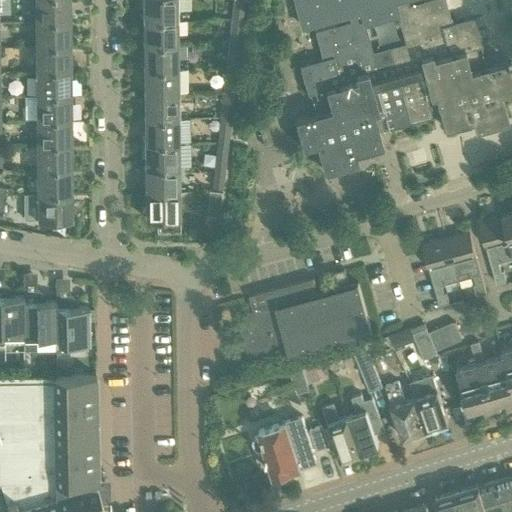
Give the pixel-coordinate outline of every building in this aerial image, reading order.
[(34,0),(35,21),(71,20),(70,0),(34,0)] [(142,0),(143,19),(178,18),(177,0),(142,0)] [(242,19),(244,0),(233,0),(231,18),(242,19)] [(364,20),(380,16),(375,0),(294,0),(302,26),(348,13),(350,22),(314,32),(322,59),(300,65),(308,94),(315,92),(318,104),(318,103),(321,112),(295,119),(303,148),(317,144),(325,171),(358,162),(356,153),(383,145),(378,126),(386,124),(388,129),(410,122),(389,47),(373,52),(364,20)] [(445,0),(425,0),(409,5),(407,0),(375,0),(380,16),(396,11),(405,43),(389,47),(410,122),(433,116),(432,111),(440,109),(445,128),(473,120),(475,129),(476,129),(509,120),(501,92),(511,88),(511,77),(507,59),(482,66),(479,58),(476,47),(483,45),(477,24),(449,32),(446,24),(452,22),(445,0)] [(143,43),(178,43),(178,18),(143,19),(143,43)] [(240,43),(242,19),(231,18),(228,42),(229,42),(240,43)] [(35,46),(71,46),(71,20),(35,21),(35,46)] [(237,68),(240,43),(229,42),(228,42),(225,67),(237,68)] [(144,67),(178,67),(178,43),(143,43),(144,67)] [(35,71),(71,70),(71,46),(35,46),(35,71)] [(144,92),(179,91),(178,67),(144,67),(144,92)] [(234,93),(237,68),(225,67),(223,91),(224,91),(234,93)] [(36,95),(71,95),(71,70),(35,71),(36,95)] [(144,116),(179,116),(179,91),(144,92),(144,116)] [(231,117),(234,93),(224,91),(223,91),(220,116),(231,117)] [(36,120),(72,120),(71,95),(36,95),(36,120)] [(144,142),(179,142),(179,116),(144,116),(144,142)] [(228,143),(231,117),(220,116),(217,142),(228,143)] [(181,139),(189,139),(190,117),(182,117),(181,139)] [(36,145),(72,144),(72,120),(36,120),(36,145)] [(264,147),(272,144),(267,126),(259,129),(264,147)] [(145,167),(179,167),(179,142),(144,142),(145,167)] [(225,168),(228,143),(217,142),(214,166),(216,166),(225,168)] [(36,169),(72,169),(72,144),(36,145),(36,169)] [(223,189),(225,168),(216,166),(214,166),(211,187),(223,189)] [(145,192),(180,191),(179,167),(145,167),(145,192)] [(37,194),(72,193),(72,169),(36,169),(37,194)] [(219,217),(222,191),(210,190),(206,215),(219,217)] [(157,231),(180,231),(180,191),(145,192),(145,218),(157,218),(157,231)] [(37,219),(73,219),(72,193),(37,194),(29,194),(29,203),(37,203),(37,219)] [(511,211),(502,214),(504,219),(511,248),(511,211)] [(511,248),(504,219),(497,221),(496,216),(479,221),(492,265),(497,283),(507,280),(504,269),(501,270),(499,262),(511,258),(511,248)] [(481,274),(482,274),(470,230),(453,234),(455,239),(447,241),(458,280),(474,276),(476,283),(473,284),(476,295),(487,292),(481,274)] [(447,241),(440,243),(439,238),(422,243),(434,287),(435,286),(440,305),(449,302),(446,292),(443,292),(441,285),(458,280),(447,241)] [(337,283),(348,280),(345,268),(333,271),(337,283)] [(38,288),(39,270),(24,269),(23,287),(38,288)] [(56,293),(71,293),(71,275),(56,275),(56,293)] [(359,281),(318,292),(314,277),(249,295),(254,311),(238,315),(242,331),(238,332),(243,349),(247,348),(251,363),(373,329),(359,281)] [(24,296),(5,296),(4,290),(0,290),(0,344),(24,344),(24,296)] [(56,301),(37,302),(37,296),(24,296),(24,344),(24,350),(37,350),(37,338),(56,337),(56,301)] [(89,307),(70,307),(70,301),(56,301),(56,337),(56,355),(69,355),(69,343),(90,343),(89,307)] [(462,337),(456,322),(454,321),(428,332),(436,349),(461,339),(462,337)] [(436,349),(428,332),(427,327),(413,332),(424,358),(437,353),(436,349)] [(511,386),(503,355),(484,360),(479,342),(471,344),(476,363),(456,368),(469,412),(485,407),(484,403),(489,401),(492,413),(497,412),(493,400),(498,399),(500,403),(511,399),(511,386)] [(511,346),(501,349),(503,355),(511,386),(511,346)] [(331,368),(347,363),(343,352),(327,357),(331,368)] [(370,391),(383,386),(369,353),(357,359),(370,391)] [(309,383),(321,378),(315,361),(303,365),(309,383)] [(308,383),(309,383),(303,365),(289,370),(297,394),(310,389),(308,383)] [(415,396),(427,430),(449,422),(433,374),(420,378),(425,393),(415,396)] [(104,511),(96,482),(98,482),(96,375),(0,375),(0,483),(0,484),(8,511),(104,511)] [(427,430),(415,396),(405,400),(399,381),(386,386),(404,437),(427,430)] [(380,446),(375,433),(385,429),(374,397),(365,400),(363,393),(352,397),(357,412),(348,415),(361,452),(380,446)] [(361,452),(348,415),(339,418),(334,403),(324,407),(342,459),(361,452)] [(301,466),(316,460),(302,415),(259,429),(260,434),(255,435),(253,440),(255,447),(259,449),(265,448),(274,475),(276,474),(280,478),(288,475),(289,470),(301,466)] [(317,449),(329,445),(322,424),(310,428),(317,449)] [(511,475),(497,480),(507,511),(511,510),(511,475)] [(487,511),(506,511),(507,511),(497,480),(480,485),(487,511)] [(487,511),(480,485),(480,484),(458,491),(464,511),(487,511)] [(464,511),(458,491),(435,498),(439,511),(435,511),(464,511)]
